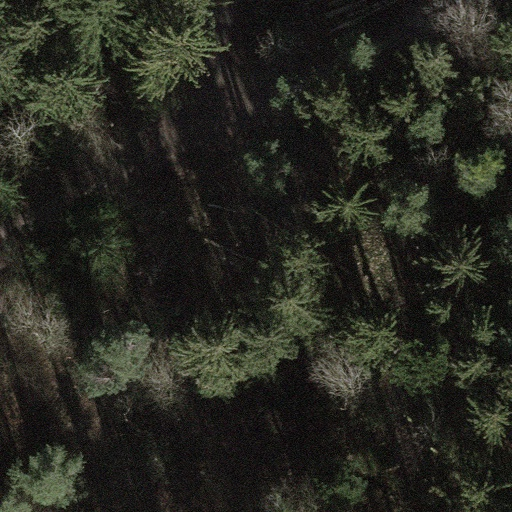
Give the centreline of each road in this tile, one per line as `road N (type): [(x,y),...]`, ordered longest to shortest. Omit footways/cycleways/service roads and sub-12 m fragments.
road 1 (track): [(0,270),(246,110)]
road 2 (track): [(246,110),(464,0)]
